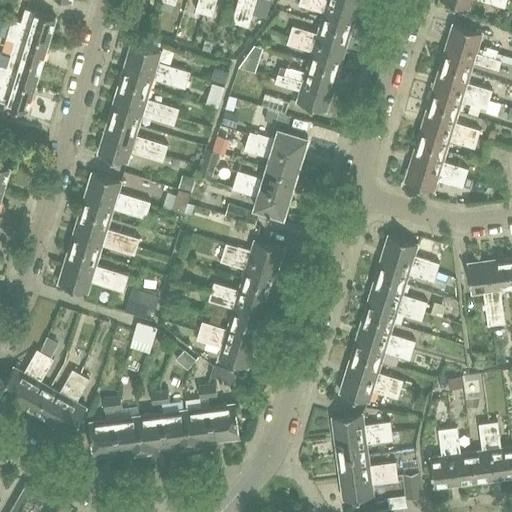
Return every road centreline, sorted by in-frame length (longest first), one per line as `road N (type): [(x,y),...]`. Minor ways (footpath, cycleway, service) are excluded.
road 1 (residential): [(222,511),(280,428),(351,192)]
road 2 (residential): [(0,328),(25,275),(109,0)]
road 3 (residential): [(351,192),(410,0)]
road 4 (residential): [(351,192),(446,221),(511,217)]
road 5 (residential): [(117,511),(85,484),(0,436)]
